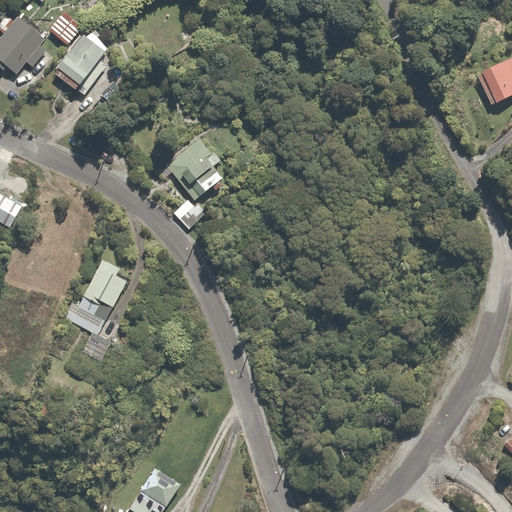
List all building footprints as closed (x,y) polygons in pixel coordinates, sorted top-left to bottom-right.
[(46,47),(50,42),(55,37),(28,13),(18,24),(0,44),(0,66),(9,75),(12,71),(19,76),(31,63),(37,69),(52,52),(46,47)] [(69,13),(53,31),(72,49),(89,31),(69,13)] [(94,43),(90,40),(60,76),(86,98),(99,83),(95,79),(116,54),(98,38),(94,43)] [(511,56),(480,71),(492,99),(511,90),(511,56)] [(73,103),(61,114),(71,124),(83,113),(73,103)] [(199,204),(228,182),(219,169),(226,163),(220,155),(217,158),(205,142),(163,173),(168,180),(176,174),(198,203),(199,204)] [(0,191),(0,221),(14,229),(27,206),(0,191)] [(193,202),(177,214),(190,231),(210,216),(205,209),(201,213),(193,202)] [(95,334),(100,337),(104,331),(115,310),(117,311),(132,285),(122,279),(126,272),(108,262),(83,307),(76,303),(69,317),(67,319),(95,334)] [(100,337),(95,334),(86,352),(105,362),(114,345),(100,337)] [(163,511),(182,483),(155,466),(129,507),(136,511),(152,511),(154,509),(159,511),(163,511)]
